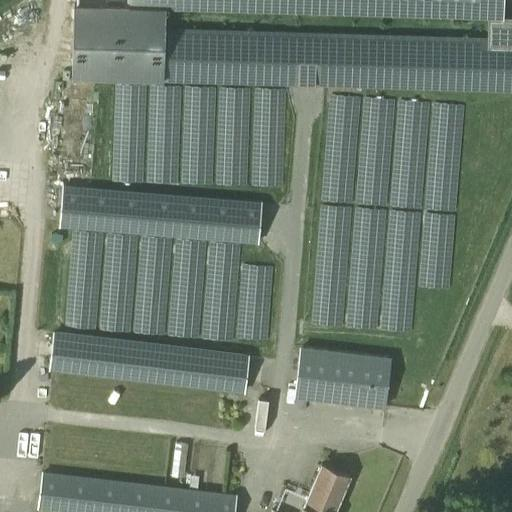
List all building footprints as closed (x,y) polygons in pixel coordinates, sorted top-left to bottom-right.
[(126,0),(126,5),(74,3),(71,75),(511,87),(511,23),(502,23),(502,0),(126,0)] [(258,240),(261,203),(62,186),(59,223),(258,240)] [(428,240),(430,213),(400,210),(398,238),(428,240)] [(338,271),(338,243),(309,243),(309,271),(338,271)] [(422,283),(426,256),(396,252),(392,279),(422,283)] [(244,389),(249,356),(254,356),(255,344),(230,341),(228,353),(52,332),(48,366),(244,389)] [(383,406),(389,356),(301,346),(295,396),(383,406)] [(334,511),(350,475),(321,463),(303,505),(299,511),(279,511),(272,509),(270,511),(334,511)] [(234,511),(236,496),(41,473),(37,504),(100,511),(234,511)]
